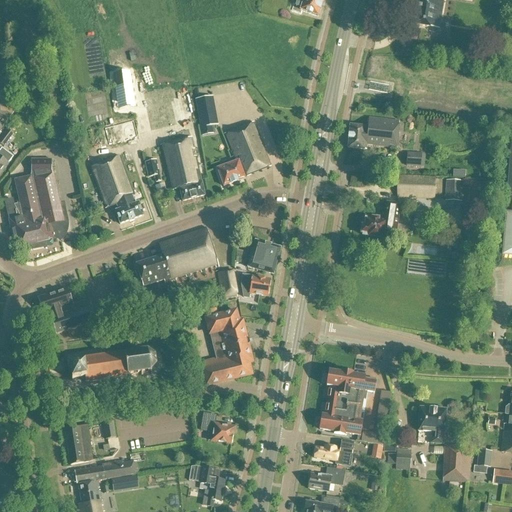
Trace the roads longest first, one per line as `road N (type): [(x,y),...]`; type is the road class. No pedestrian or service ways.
road 1 (unclassified): [(26,277),(254,198),(306,203)]
road 2 (unclassified): [(34,511),(11,319),(26,277)]
road 3 (unclassified): [(357,334),(511,362)]
